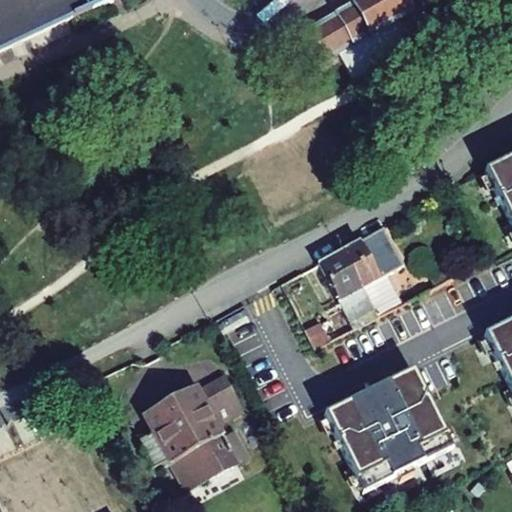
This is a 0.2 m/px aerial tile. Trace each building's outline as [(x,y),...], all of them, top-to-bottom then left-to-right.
[(0,0),(0,11),(24,0),(0,0)] [(24,0),(0,11),(0,53),(116,0),(24,0)] [(352,7),(306,33),(324,63),(326,62),(339,54),(369,37),(370,39),(399,22),(411,15),(410,14),(424,6),(426,5),(422,0),(359,0),(351,5),(352,7)] [(369,37),(339,54),(355,82),(412,48),(414,47),(399,22),(370,39),(369,37)] [(511,160),(482,175),(511,236),(511,160)] [(385,234),(382,230),(365,240),(369,243),(385,234)] [(403,268),(385,234),(369,243),(365,240),(341,254),(378,319),(400,308),(384,278),(403,268)] [(317,267),(353,332),(378,319),(341,254),(317,267)] [(453,265),(448,268),(454,280),(459,277),(453,265)] [(436,289),(454,280),(448,268),(430,277),(436,289)] [(511,324),(482,339),(511,398),(511,324)] [(315,351),(328,345),(318,326),(304,333),(314,352),(315,351)] [(186,493),(234,467),(220,441),(214,429),(242,414),(223,379),(195,394),(194,393),(174,404),(171,399),(163,404),(166,409),(146,420),(154,435),(139,444),(153,469),(168,461),(186,493)] [(411,380),(321,425),(360,502),(449,458),(411,380)] [(26,418),(36,438),(57,429),(47,407),(26,418)] [(243,450),(234,433),(220,441),(234,467),(239,464),(234,454),(243,450)] [(239,464),(248,459),(243,450),(234,454),(239,464)] [(472,496),(482,491),(478,483),(468,488),(472,496)] [(447,507),(460,501),(456,493),(443,499),(447,507)]
